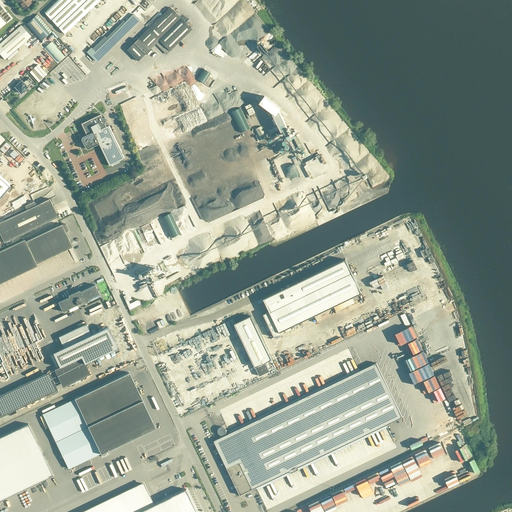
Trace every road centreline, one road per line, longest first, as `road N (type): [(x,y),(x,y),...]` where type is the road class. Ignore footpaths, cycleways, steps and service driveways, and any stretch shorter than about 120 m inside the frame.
road 1 (unclassified): [(219,511),(99,259)]
road 2 (unclassified): [(99,259),(48,165),(0,114)]
road 3 (unknown): [(374,299),(274,342),(252,298)]
road 4 (unknown): [(355,249),(398,232),(408,234),(422,260),(423,275),(374,299)]
road 5 (unknown): [(139,343),(252,298)]
